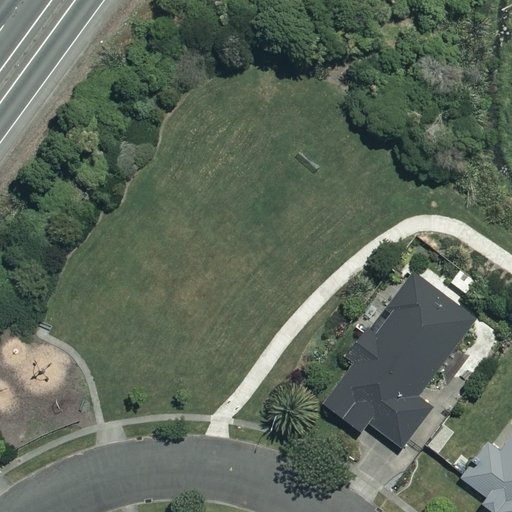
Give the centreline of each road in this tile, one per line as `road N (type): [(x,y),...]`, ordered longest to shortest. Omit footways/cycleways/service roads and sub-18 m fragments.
road 1 (residential): [(331,511),(253,472),(182,464),(107,473),(32,511)]
road 2 (trunk): [(85,0),(0,119)]
